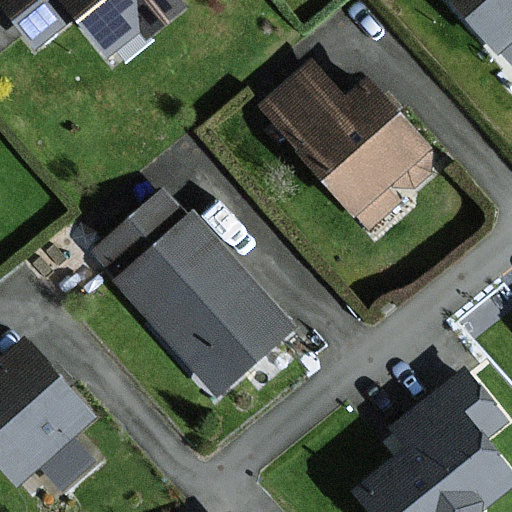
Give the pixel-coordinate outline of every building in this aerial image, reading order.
[(105,55),(169,0),(0,0),(0,1),(35,42),(69,13),(105,55)] [(511,0),(448,0),(496,52),(511,36),(511,0)] [(420,151),(366,86),(341,107),(309,69),(262,108),(349,212),(389,179),(398,189),(425,167),(415,156),(420,151)] [(288,325),(190,217),(185,222),(160,194),(100,249),(125,277),(117,283),(215,391),(288,325)] [(0,444),(27,474),(100,409),(34,336),(11,357),(0,345),(0,444)] [(475,443),(501,421),(463,374),(395,430),(411,449),(356,495),(370,511),(473,511),(508,483),(475,443)]
